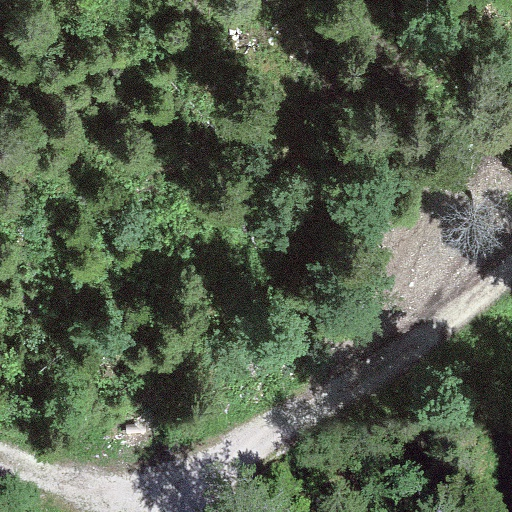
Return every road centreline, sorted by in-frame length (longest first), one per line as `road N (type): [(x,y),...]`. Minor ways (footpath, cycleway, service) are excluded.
road 1 (track): [(203,511),(233,458),(407,349),(511,258)]
road 2 (track): [(206,500),(68,481),(0,461)]
